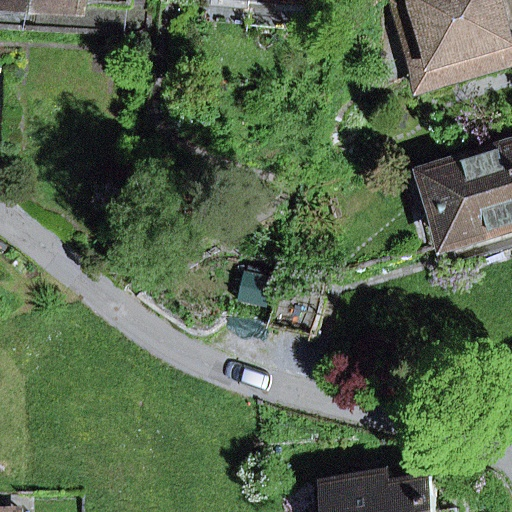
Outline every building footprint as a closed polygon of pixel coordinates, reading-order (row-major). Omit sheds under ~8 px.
[(422,89),(443,83),(417,0),(405,0),(396,3),(422,89)] [(511,0),(417,0),(443,83),(511,61),(511,0)] [(511,228),(511,149),(430,175),(452,247),(455,247),(511,228)] [(511,228),(455,247),(460,265),(511,249),(511,228)] [(283,266),(270,328),(318,338),(331,276),(283,266)] [(331,511),(439,511),(434,478),(394,485),(392,474),(327,485),(328,495),(331,511)] [(270,511),(331,511),(328,495),(270,505),(270,511)]
